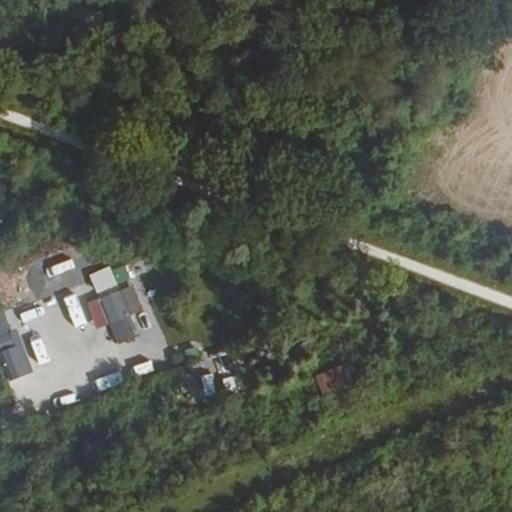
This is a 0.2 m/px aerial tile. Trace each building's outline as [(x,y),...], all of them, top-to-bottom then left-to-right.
[(94,291),(115,286),(111,267),(90,272),(94,291)] [(136,310),(148,307),(143,287),(131,290),(136,310)] [(118,343),(136,338),(120,288),(85,299),(94,328),(111,323),(118,343)] [(6,311),(0,312),(0,349),(15,346),(6,311)] [(331,414),(353,404),(335,366),(313,376),(331,414)]
